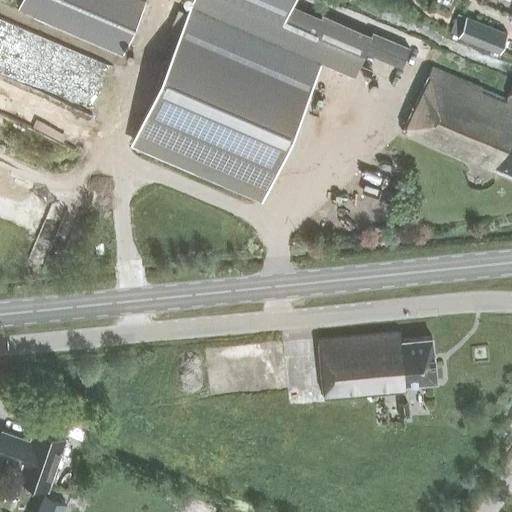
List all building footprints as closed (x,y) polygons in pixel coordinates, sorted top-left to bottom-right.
[(21,0),(18,7),(122,52),(144,0),(143,0),(21,0)] [(191,0),(190,5),(133,138),(263,194),(320,61),(353,75),(364,51),(370,35),(321,14),(319,17),(287,3),(288,0),(191,0)] [(465,15),(456,36),(498,53),(506,32),(465,15)] [(371,32),(370,35),(364,51),(401,66),(409,48),(371,32)] [(511,101),(430,66),(401,132),(491,170),(493,166),(511,174),(511,101)] [(400,331),(317,339),(323,398),(405,391),(405,383),(435,380),(431,336),(401,339),(400,331)] [(278,346),(225,351),(228,387),(282,382),(278,346)] [(398,404),(399,416),(408,415),(406,403),(398,404)] [(28,438),(1,429),(0,432),(0,456),(21,464),(19,469),(18,469),(15,476),(44,486),(62,436),(33,426),(28,438)] [(58,511),(62,501),(43,495),(36,511),(58,511)]
